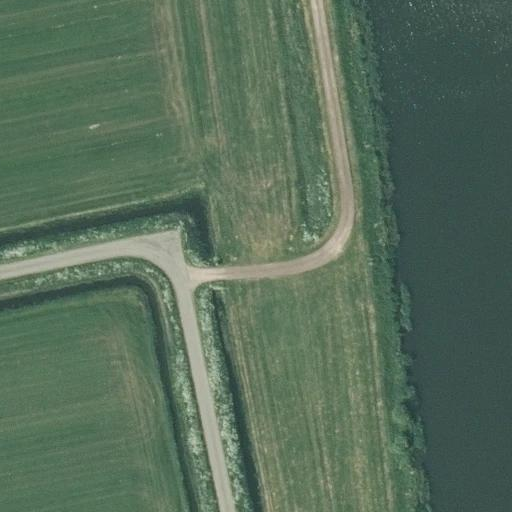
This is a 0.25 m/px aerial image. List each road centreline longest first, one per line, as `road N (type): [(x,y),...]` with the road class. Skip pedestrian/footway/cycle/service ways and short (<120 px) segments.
road 1 (track): [(315,0),(347,224),(326,253),(309,261),(178,277)]
road 2 (unclassified): [(222,511),(178,277),(166,255)]
road 3 (unclassified): [(0,271),(121,246),(166,255)]
